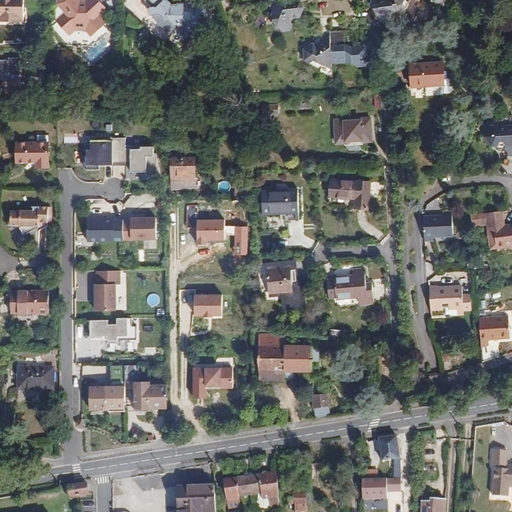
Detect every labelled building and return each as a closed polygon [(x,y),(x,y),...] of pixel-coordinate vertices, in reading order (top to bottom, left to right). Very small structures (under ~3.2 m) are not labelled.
[(0,0),(0,18),(24,18),(24,0),(0,0)] [(76,0),(57,0),(58,3),(65,11),(55,19),(58,22),(60,20),(69,30),(74,25),(90,26),(94,30),(101,24),(103,26),(108,22),(98,11),(104,5),(100,0),(90,0),(86,4),(80,3),(76,0)] [(172,5),(167,0),(144,0),(152,7),(150,9),(149,10),(149,12),(151,14),(153,14),(155,14),(155,13),(161,13),(168,21),(170,19),(176,26),(178,25),(181,28),(181,34),(194,35),(194,29),(198,25),(199,25),(203,26),(206,23),(206,22),(213,16),(206,8),(203,5),(198,5),(198,4),(191,4),(191,3),(185,3),(185,4),(178,3),(178,5),(172,5)] [(295,0),(288,0),(281,1),(268,3),(269,8),(273,11),(271,15),(266,16),(264,20),(267,24),(272,24),(276,29),(281,28),(284,32),(290,31),(293,24),(290,21),(291,18),(298,17),(300,18),(304,7),(301,2),(297,3),(295,0)] [(406,0),(371,0),(370,5),(382,21),(393,20),(395,15),(405,14),(409,4),(406,0)] [(93,35),(103,26),(101,24),(94,30),(90,26),(74,25),(69,30),(60,20),(58,22),(69,35),(75,30),(88,30),(93,35)] [(330,36),(332,64),(352,62),(367,61),(372,61),(371,46),(373,46),(372,40),(361,41),(361,43),(358,44),(358,46),(345,47),(345,31),(330,31),(330,36)] [(321,71),(333,78),(332,64),(330,36),(317,45),(313,43),(304,49),(304,60),(318,68),(320,67),(321,71)] [(21,57),(9,56),(9,60),(0,59),(0,77),(4,78),(3,87),(20,88),(21,57)] [(448,84),(448,78),(444,79),(443,62),(410,64),(412,92),(431,91),(432,94),(450,93),(454,89),(453,85),(452,83),(448,84)] [(391,90),(380,90),(381,99),(376,99),(376,108),(392,107),(391,90)] [(270,113),(270,104),(256,104),(256,114),(270,113)] [(362,142),(372,141),(370,118),(361,119),(361,121),(345,122),(345,120),(335,121),(337,144),(346,143),(346,142),(362,140),(362,142)] [(507,155),(511,155),(511,125),(502,126),(498,122),(487,123),(484,129),(489,131),(486,136),(491,146),(495,146),(498,149),(505,149),(507,151),(507,155)] [(87,171),(100,172),(100,167),(105,167),(105,164),(126,163),(125,140),(91,141),(91,150),(87,150),(87,156),(84,156),(84,167),(87,171)] [(36,159),(36,161),(36,166),(47,166),(47,142),(16,143),(16,161),(30,161),(30,159),(36,159)] [(131,150),(131,172),(146,172),(146,156),(154,156),(154,148),(141,148),(141,150),(131,150)] [(201,162),(173,162),(173,190),(201,190),(201,162)] [(368,209),(370,182),(358,181),(358,182),(332,181),(331,196),(357,198),(356,209),(368,209)] [(289,213),(299,213),(298,189),(263,190),(263,214),(289,213)] [(48,221),(48,206),(33,206),(33,211),(11,211),(10,224),(19,225),(25,234),(39,227),(39,225),(42,225),(42,221),(48,221)] [(198,206),(188,206),(188,228),(199,228),(199,244),(208,244),(208,240),(225,240),(225,221),(198,221),(198,206)] [(358,223),(370,224),(371,210),(359,209),(358,223)] [(497,248),(511,246),(511,224),(505,225),(503,211),(486,213),(487,218),(488,229),(495,228),(497,248)] [(123,220),(123,240),(156,240),(156,216),(132,216),(132,220),(123,220)] [(454,235),(452,216),(443,216),(423,217),(425,241),(434,241),(434,236),(454,235)] [(88,218),(87,240),(123,240),(123,220),(123,219),(115,219),(115,218),(88,218)] [(495,228),(488,229),(491,249),(497,248),(495,228)] [(297,261),(282,262),(283,270),(290,269),(292,282),(299,281),(297,261)] [(283,270),(282,262),(258,265),(261,293),(282,290),(284,308),(306,306),(303,281),(299,281),(292,282),(290,269),(283,270)] [(328,280),(329,298),(337,297),(337,299),(358,297),(359,305),(375,303),(373,283),(366,283),(365,269),(353,270),(354,277),(335,278),(335,280),(328,280)] [(95,284),(95,311),(117,310),(116,285),(121,285),(121,272),(96,272),(96,284),(95,284)] [(431,292),(431,310),(443,309),(443,307),(450,307),(450,308),(456,307),(464,307),(464,311),(472,311),(471,294),(463,295),(463,288),(439,290),(439,288),(431,289),(431,292)] [(50,312),(49,290),(12,291),(12,312),(20,312),(20,313),(30,313),(30,312),(50,312)] [(160,303),(158,293),(148,295),(150,305),(160,303)] [(223,296),(197,296),(196,315),(205,315),(205,317),(214,317),(214,315),(222,315),(223,296)] [(479,319),(481,347),(490,345),(489,340),(511,338),(509,316),(479,319)] [(109,319),(89,320),(90,336),(108,335),(108,341),(119,341),(119,336),(129,335),(129,318),(118,318),(118,323),(109,323),(109,319)] [(285,371),(294,371),(312,371),(312,360),(318,360),(319,350),(318,350),(318,346),(312,346),(288,346),(288,336),(276,336),(276,334),(259,334),(259,382),(285,382),(285,378),(285,371)] [(140,365),(111,365),(112,383),(125,383),(125,381),(134,380),(140,380),(140,365)] [(193,365),(193,399),(207,398),(207,389),(234,388),(233,366),(193,365)] [(54,367),(18,367),(18,390),(54,391),(54,367)] [(140,380),(134,380),(135,406),(168,407),(168,381),(152,381),(151,380),(140,380)] [(112,383),(90,384),(90,411),(126,411),(126,384),(125,383),(112,383)] [(329,406),(327,394),(312,395),(314,409),(315,408),(317,419),(330,417),(329,406)] [(400,458),(397,436),(379,438),(383,461),(400,458)] [(493,466),(490,495),(507,496),(509,486),(511,486),(511,466),(506,466),(508,451),(491,449),(490,466),(493,466)] [(394,461),(396,477),(404,476),(402,460),(394,461)] [(279,511),(278,471),(224,480),(229,509),(242,507),(240,497),(253,495),(262,493),(263,499),(269,498),(271,508),(271,511),(279,511)] [(363,479),(363,500),(388,499),(388,492),(401,492),(401,479),(363,479)] [(189,481),(179,482),(179,511),(218,511),(217,481),(189,481)] [(71,498),(89,494),(87,484),(69,487),(71,498)] [(262,493),(253,495),(256,511),(271,508),(269,498),(263,499),(262,493)] [(290,494),(290,505),(295,504),(295,511),(307,511),(307,504),(310,503),(310,493),(290,494)] [(445,511),(446,499),(435,499),(435,501),(422,501),(421,511),(445,511)]
